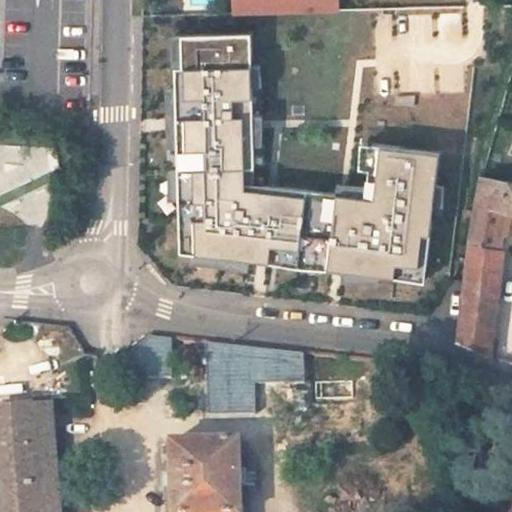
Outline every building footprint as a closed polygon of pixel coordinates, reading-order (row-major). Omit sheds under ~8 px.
[(232,0),(233,15),(285,14),(285,0),(232,0)] [(285,0),(285,14),(338,12),(337,0),(285,0)] [(186,33),(167,255),(251,263),(251,265),(429,280),(440,153),(368,147),(363,197),(250,187),(263,40),(186,33)] [(511,182),(480,176),(472,213),(470,227),(457,342),(489,355),(498,282),(500,248),(505,213),(511,214),(511,182)] [(130,353),(128,353),(133,380),(169,379),(172,338),(150,335),(130,353)] [(300,352),(206,342),(203,415),(251,414),(251,384),(301,383),(300,352)] [(60,511),(53,405),(51,405),(50,399),(21,402),(21,408),(0,410),(0,475),(2,511),(60,511)] [(244,511),(242,442),(172,443),(174,511),(244,511)]
